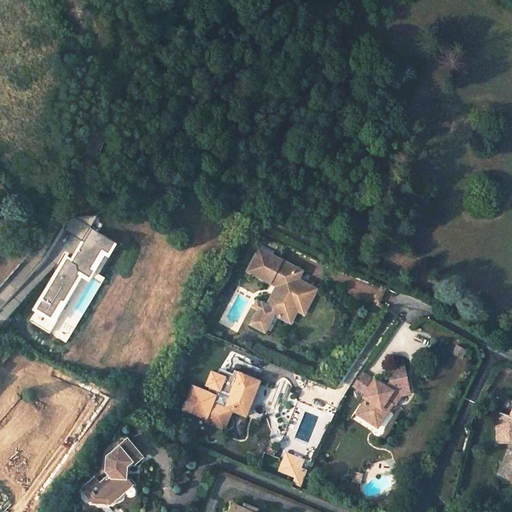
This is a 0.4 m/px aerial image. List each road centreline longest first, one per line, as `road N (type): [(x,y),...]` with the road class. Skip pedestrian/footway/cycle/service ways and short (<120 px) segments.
road 1 (residential): [(0,296),(68,203),(121,80),(114,0)]
road 2 (unknown): [(206,459),(329,511)]
road 3 (residential): [(511,354),(405,292)]
